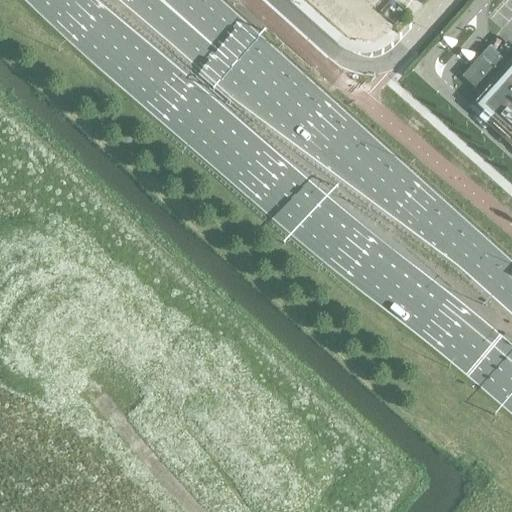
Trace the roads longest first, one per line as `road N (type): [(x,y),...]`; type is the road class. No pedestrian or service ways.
road 1 (trunk): [(52,0),(511,388)]
road 2 (trunk): [(511,286),(239,44)]
road 3 (unclassified): [(384,63),(363,66),(334,53),(276,0)]
